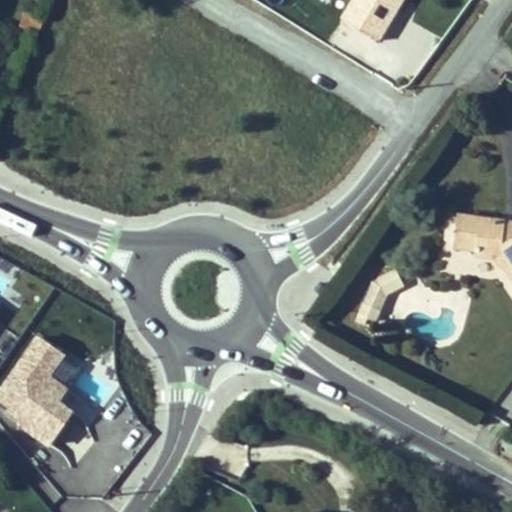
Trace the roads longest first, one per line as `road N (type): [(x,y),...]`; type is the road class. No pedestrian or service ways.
road 1 (residential): [(506,0),(363,191),(313,238),(257,271)]
road 2 (secondary): [(511,475),(251,324)]
road 3 (unknown): [(416,123),(240,0)]
road 4 (unclassified): [(190,350),(191,391),(176,450),(133,511)]
road 5 (secondary): [(144,270),(0,205)]
road 6 (secondary): [(257,271),(235,242),(201,232),(166,242),(144,270)]
